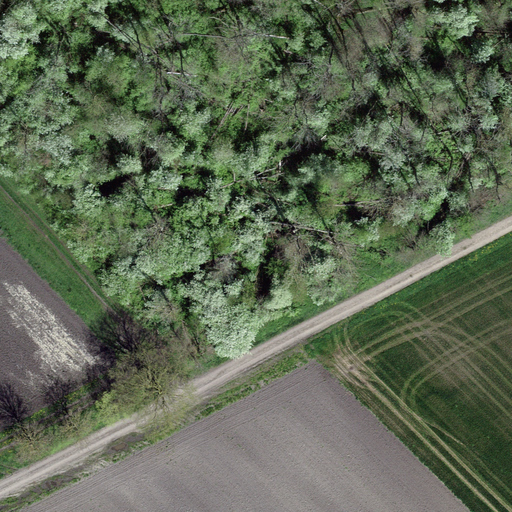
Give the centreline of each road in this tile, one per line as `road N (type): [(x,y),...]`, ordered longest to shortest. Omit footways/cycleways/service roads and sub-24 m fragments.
road 1 (track): [(0,500),(204,394),(511,214)]
road 2 (track): [(138,320),(0,396)]
